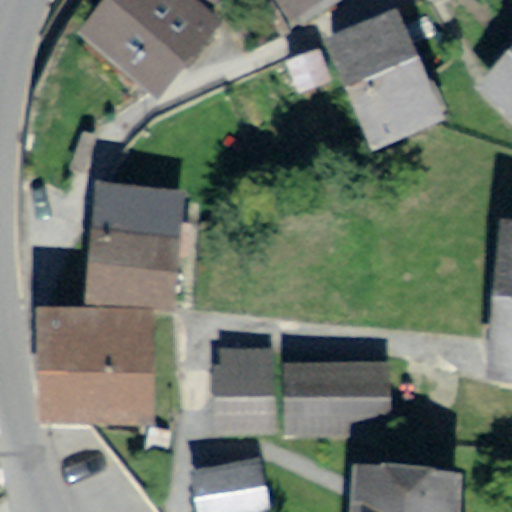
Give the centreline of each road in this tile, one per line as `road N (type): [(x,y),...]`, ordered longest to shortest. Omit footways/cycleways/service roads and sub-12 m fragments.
road 1 (residential): [(9,206),(105,153),(166,107),(400,0)]
road 2 (tertiary): [(65,511),(43,476),(9,206)]
road 3 (tertiary): [(35,0),(8,82),(9,206)]
